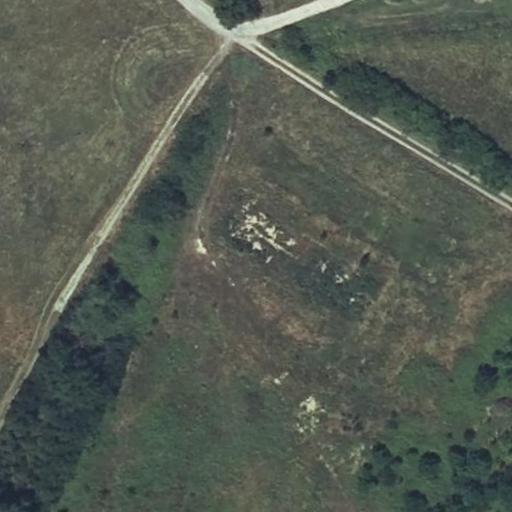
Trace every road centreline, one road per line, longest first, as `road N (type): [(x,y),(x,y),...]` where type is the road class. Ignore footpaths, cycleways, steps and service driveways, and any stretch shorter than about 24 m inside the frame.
road 1 (track): [(0,421),(137,174),(212,62),(241,33)]
road 2 (unknown): [(511,210),(237,37)]
